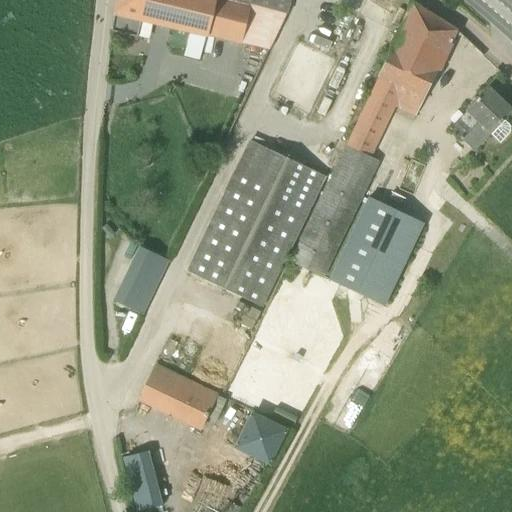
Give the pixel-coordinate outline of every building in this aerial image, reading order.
[(286,14),(249,4),(236,0),(115,0),(112,32),(133,37),(140,20),(207,37),(207,35),(267,50),(286,14)] [(236,0),(249,4),(286,14),(289,0),(236,0)] [(448,49),(456,32),(457,31),(411,2),(402,21),(378,77),(379,78),(290,262),(323,278),(380,163),(371,158),(398,104),(418,113),(448,49)] [(510,126),(504,119),(511,112),(511,110),(511,109),(511,107),(511,105),(504,97),(501,100),(488,88),(450,126),(472,149),(490,133),(499,143),(508,135),(510,131),(510,126)] [(188,272),(206,281),(260,307),(324,176),(251,141),(188,272)] [(200,164),(194,182),(205,185),(211,167),(200,164)] [(327,277),(383,305),(423,224),(368,197),(327,277)] [(140,246),(114,300),(144,314),(170,260),(140,246)] [(155,366),(139,400),(200,427),(214,396),(155,366)] [(276,457),(289,418),(250,405),(237,445),(276,457)] [(137,511),(138,511),(160,506),(146,452),(123,458),(137,511)]
